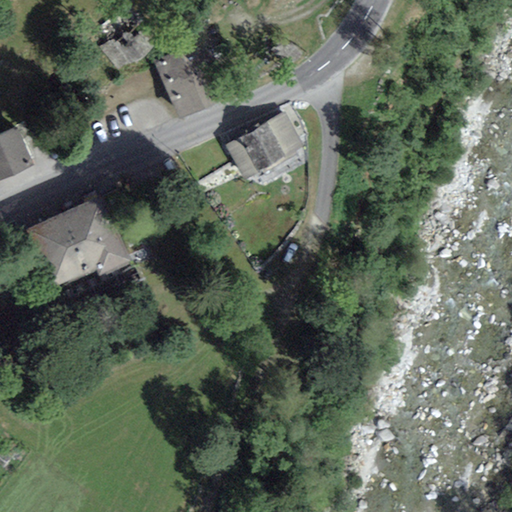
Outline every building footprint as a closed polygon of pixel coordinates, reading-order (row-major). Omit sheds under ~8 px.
[(131,5),(103,27),(111,38),(100,48),(119,71),(130,61),(133,65),(161,43),(131,5)] [(200,44),(156,62),(179,119),(224,100),(200,44)] [(284,116),(227,146),(246,181),(303,151),(284,116)] [(20,129),(0,136),(0,181),(35,167),(20,129)] [(132,263),(103,196),(22,231),(47,288),(92,269),(97,279),(132,263)]
